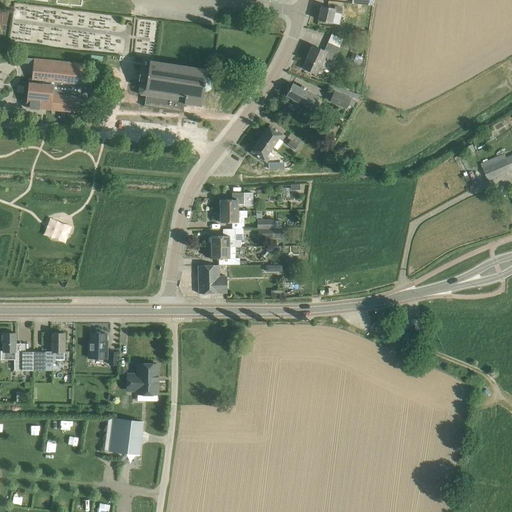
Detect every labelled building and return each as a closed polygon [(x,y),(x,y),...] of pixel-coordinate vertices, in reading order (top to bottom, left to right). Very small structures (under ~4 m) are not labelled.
[(334,9),(321,6),(317,20),(332,24),(332,23),(339,25),(342,14),(341,14),(343,8),(335,6),(334,9)] [(343,39),(331,34),(324,50),(313,45),(306,60),(307,60),(304,66),(305,69),(316,74),(319,66),(321,67),(325,57),(334,61),(343,39)] [(349,61),(359,65),(362,57),(352,53),(349,61)] [(80,98),(81,84),(83,64),(24,58),(23,63),(33,64),(32,78),(29,78),(26,107),(42,109),(42,107),(46,107),(46,109),(83,113),(84,104),(79,104),(80,98)] [(140,81),(138,94),(173,100),(172,102),(201,106),(202,98),(203,98),(204,91),(207,91),(209,90),(211,87),(212,85),(212,82),(211,79),(209,78),(206,77),(207,69),(150,61),(148,69),(140,67),(139,80),(140,81)] [(81,84),(80,98),(89,99),(91,85),(81,84)] [(300,88),(292,84),(286,95),(300,103),(301,102),(311,108),(317,97),(304,90),(306,86),(302,84),(300,88)] [(347,108),(351,98),(334,91),(330,101),(347,108)] [(269,125),(260,138),(272,147),(279,138),(282,140),(285,136),(269,125)] [(251,152),(267,162),(270,158),(266,156),(272,147),(260,138),(251,152)] [(290,140),(287,144),(293,148),(295,149),(298,144),(290,140)] [(483,169),(489,182),(511,171),(506,158),(483,169)] [(220,200),(220,211),(238,211),(238,204),(253,204),(253,199),(244,199),(232,200),(220,200)] [(232,222),(232,229),(235,229),(235,228),(244,228),(244,222),(244,217),(244,211),(238,211),(220,211),(220,222),(232,222)] [(258,229),(272,229),(274,229),(274,228),(281,228),(281,221),(274,221),(274,219),(257,220),(257,221),(253,221),(253,227),(258,227),(258,229)] [(211,236),(211,247),(229,247),(241,247),(241,240),(235,240),(235,236),(235,229),(232,229),(223,229),(223,236),(211,236)] [(272,229),(258,229),(258,238),(273,238),(273,237),(278,237),(278,229),(272,229)] [(229,254),(229,247),(211,247),(211,259),(219,258),(219,265),(240,265),(240,264),(246,264),(246,261),(240,261),(240,258),(235,258),(235,253),(229,254)] [(218,276),(218,265),(198,265),(199,293),(227,293),(226,276),(218,276)] [(106,345),(107,334),(101,333),(101,332),(97,332),(97,333),(91,333),(90,340),(89,340),(89,358),(107,358),(108,345),(106,345)] [(16,352),(16,333),(3,333),(3,352),(1,352),(1,359),(15,359),(15,352),(16,352)] [(52,352),(33,352),(32,370),(53,370),(53,362),(55,362),(55,358),(57,358),(57,359),(65,359),(65,333),(52,333),(52,352)] [(14,370),(32,370),(33,352),(22,352),(22,360),(14,360),(14,370)] [(129,395),(129,411),(139,411),(139,415),(159,415),(159,385),(139,385),(139,395),(129,395)] [(111,450),(138,454),(142,421),(115,418),(111,450)] [(31,422),(30,431),(40,432),(40,422),(31,422)] [(62,493),(59,507),(67,509),(70,495),(62,493)] [(39,497),(39,507),(50,507),(50,497),(39,497)]
